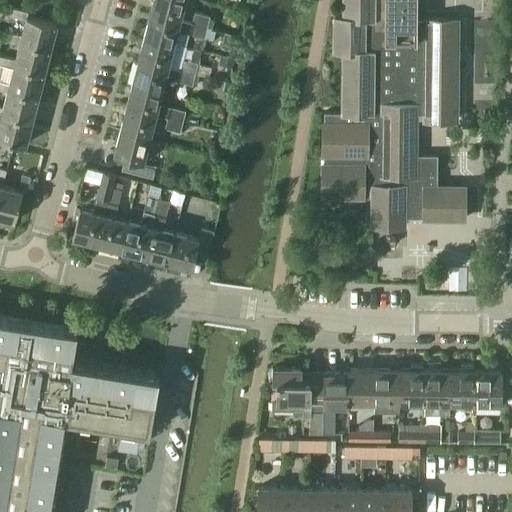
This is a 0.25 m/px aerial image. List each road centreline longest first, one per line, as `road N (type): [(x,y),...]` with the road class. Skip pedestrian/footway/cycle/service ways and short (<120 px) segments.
road 1 (residential): [(34,256),(62,278),(269,310),(378,326),(511,328)]
road 2 (residential): [(34,256),(103,6)]
